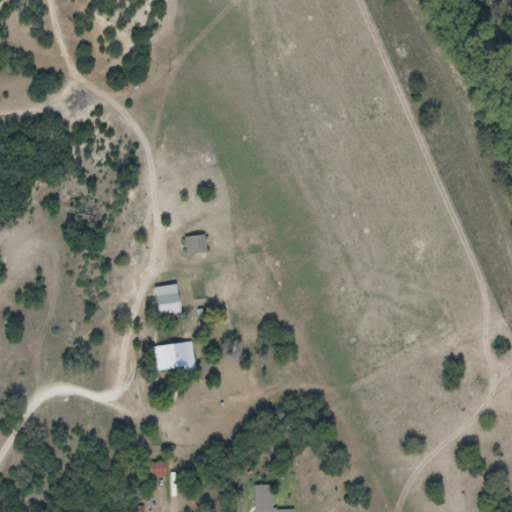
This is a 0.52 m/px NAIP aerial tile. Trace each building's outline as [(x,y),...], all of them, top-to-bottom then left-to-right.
[(186,239),(188,257),(208,255),(206,237),(186,239)] [(158,317),(181,315),(179,287),(156,288),(158,317)] [(192,343),(153,348),(156,374),(196,369),(192,343)] [(149,464),(149,478),(167,478),(167,464),(149,464)] [(255,511),(296,511),(274,511),(273,487),(256,487),(255,511)]
